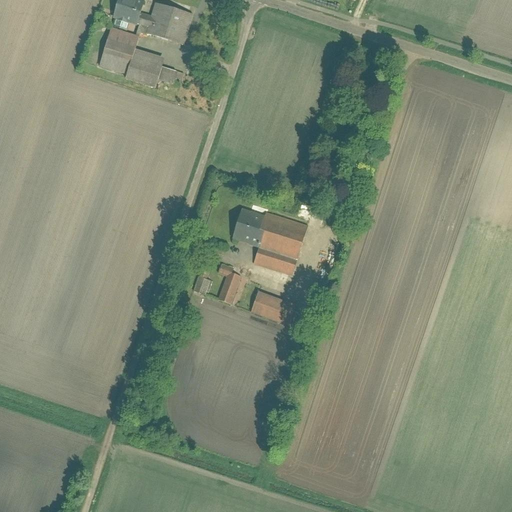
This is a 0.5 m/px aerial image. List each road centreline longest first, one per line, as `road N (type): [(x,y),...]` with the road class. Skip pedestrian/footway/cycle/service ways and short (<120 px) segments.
road 1 (unclassified): [(246,0),(75,511)]
road 2 (tertiary): [(265,0),(511,79)]
road 3 (unknown): [(353,214),(409,45)]
